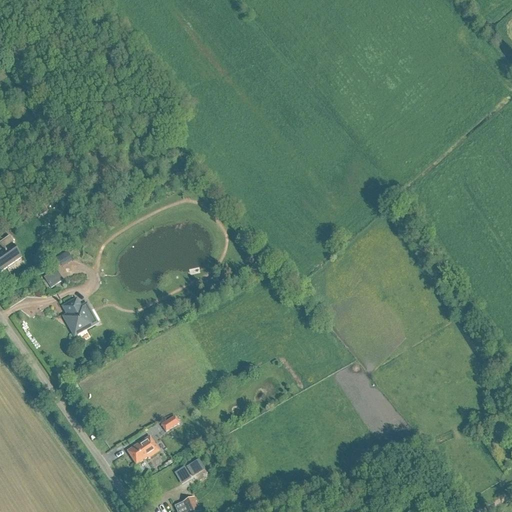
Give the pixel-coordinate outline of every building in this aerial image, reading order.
[(0,272),(21,258),(13,246),(15,244),(10,238),(0,244),(0,252),(0,254),(0,253),(0,272)] [(63,281),(56,271),(44,279),(51,290),(63,281)] [(80,310),(76,302),(64,308),(69,316),(65,319),(74,336),(77,335),(78,336),(85,332),(85,330),(92,326),(82,309),(80,310)] [(166,433),(179,425),(174,418),(161,427),(166,433)] [(149,438),(127,453),(136,466),(147,459),(148,460),(159,453),(149,438)] [(198,461),(186,468),(192,478),(204,471),(198,461)] [(423,511),(425,511),(438,502),(429,491),(415,502),(423,511)] [(199,511),(193,498),(174,507),(176,511),(199,511)]
